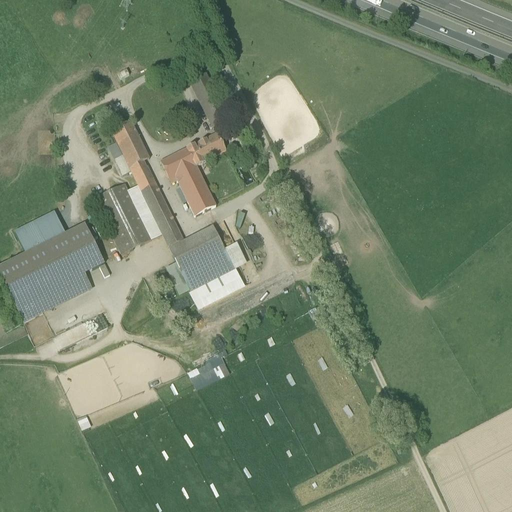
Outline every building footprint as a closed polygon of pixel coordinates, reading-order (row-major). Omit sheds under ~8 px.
[(205,76),(189,84),(202,109),(217,101),(205,76)] [(217,101),(202,109),(212,129),(228,121),(217,101)] [(149,161),(130,123),(111,133),(117,145),(123,157),(129,170),(142,164),(149,161)] [(217,135),(194,147),(194,146),(186,150),(186,151),(180,154),(188,172),(196,168),(196,169),(226,153),(217,135)] [(109,150),(114,161),(123,157),(117,145),(109,150)] [(180,154),(160,164),(169,182),(188,172),(180,154)] [(123,157),(114,161),(122,177),(131,173),(129,170),(123,157)] [(142,164),(129,170),(131,173),(138,188),(142,196),(142,197),(162,237),(168,250),(183,242),(152,180),(150,181),(142,164)] [(188,172),(169,182),(171,185),(177,182),(194,219),(215,208),(196,169),(196,168),(188,172)] [(124,187),(95,202),(122,257),(151,242),(127,193),(124,187)] [(138,188),(127,193),(151,242),(162,237),(142,197),(142,196),(138,188)] [(44,219),(55,241),(65,236),(54,214),(44,219)] [(55,241),(44,219),(14,234),(25,256),(55,241)] [(25,256),(0,267),(0,279),(15,310),(84,275),(104,266),(84,226),(65,236),(55,241),(25,256)] [(212,228),(184,242),(183,242),(168,250),(181,275),(224,253),(224,252),(212,228)] [(248,262),(253,259),(244,245),(239,247),(248,262)] [(224,252),(224,253),(233,271),(244,266),(235,247),(224,252)] [(224,253),(181,275),(190,293),(233,271),(224,253)] [(233,271),(190,293),(199,312),(243,290),(233,271)] [(84,275),(15,310),(23,325),(92,291),(84,275)] [(210,364),(188,373),(195,391),(230,377),(221,355),(208,360),(210,364)] [(87,418),(77,422),(82,432),(91,428),(87,418)]
